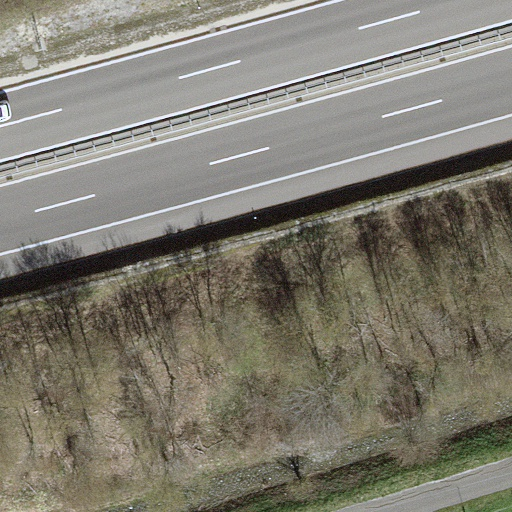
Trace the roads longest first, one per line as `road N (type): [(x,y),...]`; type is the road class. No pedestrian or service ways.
road 1 (motorway): [(0,219),(511,79)]
road 2 (motorway): [(457,0),(0,124)]
road 3 (track): [(362,511),(511,467)]
